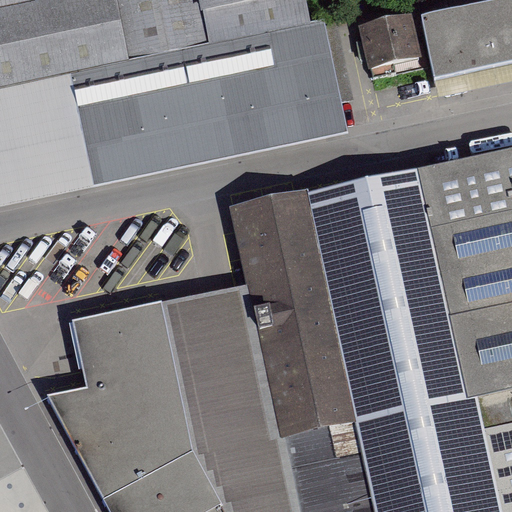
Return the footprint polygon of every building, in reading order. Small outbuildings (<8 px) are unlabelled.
[(64,77),(128,63),(115,0),(0,0),(0,90),(48,80),(64,77)] [(308,25),(302,0),(115,0),(128,63),(308,25)] [(511,5),(426,24),(438,83),(511,67),(511,5)] [(337,102),(321,23),(308,25),(128,63),(64,77),(81,156),(337,102)] [(413,25),(365,36),(374,77),(422,66),(413,25)] [(0,200),(71,186),(48,80),(0,90),(0,200)] [(511,511),(511,153),(231,213),(294,511),(511,511)] [(158,305),(68,324),(82,392),(50,400),(109,511),(219,511),(185,452),(158,305)]
